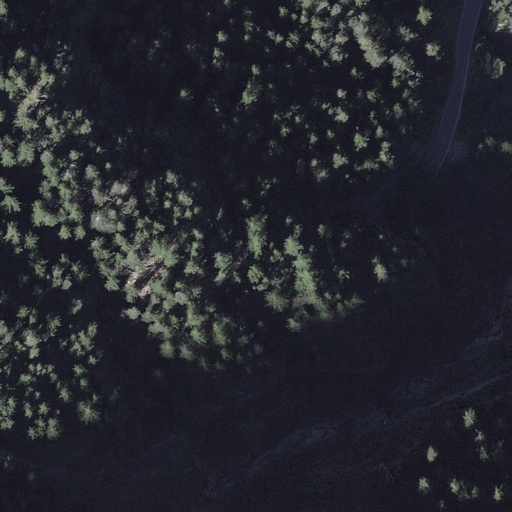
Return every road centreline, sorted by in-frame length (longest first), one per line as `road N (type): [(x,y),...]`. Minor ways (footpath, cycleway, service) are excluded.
road 1 (tertiary): [(404,0),(281,281),(282,340),(309,404),(356,439),(438,478),(511,483)]
road 2 (unclassified): [(474,0),(443,140),(345,316),(344,349),(363,394),(404,415),(511,408)]
